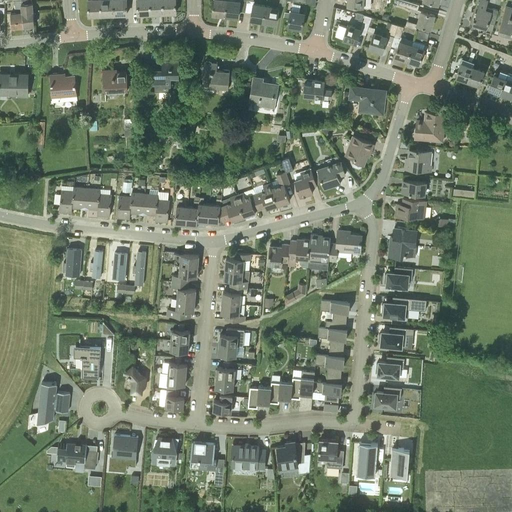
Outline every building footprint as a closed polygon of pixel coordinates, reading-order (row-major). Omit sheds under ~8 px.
[(4,0),(5,2),(15,1),(16,12),(11,13),(12,27),(24,26),(22,4),(22,0),(21,1),(20,0),(4,0)] [(88,0),(89,15),(100,14),(99,0),(88,0)] [(99,0),(100,14),(114,14),(113,0),(99,0)] [(113,0),(114,14),(127,14),(126,0),(113,0)] [(151,13),(150,0),(137,0),(138,13),(151,13)] [(150,0),(151,13),(163,13),(163,0),(150,0)] [(163,0),(163,13),(176,12),(175,0),(163,0)] [(227,0),(214,0),(212,14),(214,14),(225,15),(227,0)] [(227,0),(225,15),(237,17),(238,17),(239,11),(245,12),(246,0),(227,0)] [(419,4),(407,0),(404,0),(403,5),(418,10),(419,4)] [(487,0),(486,0),(480,0),(475,18),(474,18),(472,24),(492,30),(498,10),(492,8),(491,11),(485,9),(487,0)] [(22,4),(24,26),(35,25),(33,10),(32,3),(27,3),(22,4)] [(264,21),(266,5),(253,3),(250,19),(251,19),(264,21)] [(276,24),(279,8),(266,5),(264,21),(275,23),(275,24),(276,24)] [(511,37),(511,35),(511,17),(510,17),(511,9),(511,7),(506,6),(498,33),(511,37)] [(305,13),(291,10),(288,26),(301,28),(302,29),(305,13)] [(421,11),(416,28),(429,33),(430,29),(435,15),(421,11)] [(355,19),(362,21),(364,14),(357,12),(355,19)] [(356,43),(359,33),(365,35),(372,17),(365,15),(362,26),(361,28),(348,24),(347,27),(343,38),(343,39),(356,43)] [(373,33),(369,47),(369,48),(369,47),(381,51),(381,52),(382,52),(383,47),(390,49),(391,46),(394,36),(398,24),(392,22),(388,34),(387,37),(373,33)] [(400,40),(401,37),(404,26),(398,24),(394,36),(391,46),(397,48),(395,56),(407,60),(411,44),(400,40)] [(429,33),(416,28),(413,40),(426,44),(429,33)] [(418,64),(419,64),(424,49),(411,44),(407,60),(419,63),(418,64)] [(456,77),(467,81),(474,62),(462,58),(456,77)] [(171,78),(179,78),(180,59),(162,59),(162,68),(153,67),(153,86),(155,86),(155,93),(171,93),(171,78)] [(228,91),(230,76),(230,71),(229,71),(229,78),(224,78),(225,72),(217,71),(217,63),(211,62),(211,61),(210,60),(207,59),(206,60),(206,62),(204,62),(202,88),(228,91)] [(473,66),(474,62),(467,81),(479,85),(484,70),(473,66)] [(105,91),(127,91),(126,72),(113,73),(113,69),(104,70),(105,91)] [(500,70),(498,76),(494,74),(488,88),(500,93),(505,79),(508,73),(500,70)] [(17,96),(28,96),(28,74),(0,73),(0,93),(17,94),(17,96)] [(53,98),(76,95),(75,75),(61,76),(61,73),(51,74),(53,98)] [(500,93),(511,97),(511,95),(511,74),(508,73),(505,79),(500,93)] [(249,103),(274,106),(278,84),(263,82),(264,78),(254,76),(249,103)] [(323,97),(331,98),(332,90),(324,89),(325,81),(307,79),(307,83),(304,83),(303,96),(312,96),(312,100),(322,101),(323,97)] [(374,89),(370,88),(351,86),(350,97),(361,99),(360,106),(374,107),(373,112),(382,113),(385,96),(373,94),(374,89)] [(444,127),(442,127),(444,113),(426,111),(425,119),(417,119),(415,138),(435,140),(443,141),(444,127)] [(38,121),(37,143),(38,143),(44,143),(45,121),(38,121)] [(188,125),(187,135),(194,136),(195,126),(188,125)] [(182,143),(184,143),(184,135),(174,134),(173,143),(177,143),(182,143)] [(277,141),(285,142),(286,135),(277,134),(277,141)] [(355,159),(354,161),(363,165),(367,155),(366,154),(367,151),(370,152),(374,142),(353,135),(346,156),(355,159)] [(409,149),(408,163),(405,163),(405,168),(415,169),(431,171),(432,165),(425,164),(426,150),(409,149)] [(286,172),(293,169),(289,157),(283,159),(283,162),(284,164),(285,170),(286,172)] [(312,171),(317,184),(322,182),(325,188),(341,183),(338,176),(345,173),(341,161),(312,171)] [(302,178),(295,180),(301,196),(313,192),(311,187),(317,185),(317,184),(312,171),(311,168),(299,171),(302,178)] [(286,172),(285,170),(282,171),(282,172),(276,174),(280,185),(272,188),(272,189),(277,204),(290,200),(285,186),(290,184),(286,172)] [(425,195),(426,181),(404,179),(402,192),(425,195)] [(259,206),(266,203),(267,208),(277,204),(272,189),(272,188),(270,183),(262,186),(264,190),(255,193),(259,206)] [(85,208),(87,187),(74,186),(74,190),(72,207),(85,208)] [(98,209),(100,188),(87,187),(85,208),(98,209)] [(110,216),(112,194),(101,193),(101,188),(100,188),(98,209),(97,215),(110,216)] [(72,207),(74,190),(61,189),(59,211),(72,212),(72,207)] [(143,214),(145,193),(132,191),(130,212),(143,213),(143,214)] [(155,220),(168,222),(170,200),(168,199),(169,192),(158,191),(158,194),(158,195),(158,198),(156,215),(155,220)] [(236,194),(243,216),(255,212),(254,207),(259,206),(255,193),(244,197),(242,192),(236,194)] [(156,215),(158,198),(158,194),(145,193),(143,214),(143,213),(156,215)] [(219,219),(231,215),(232,220),(243,216),(236,194),(229,196),(231,201),(221,204),(219,219)] [(119,195),(117,217),(129,218),(132,196),(119,195)] [(197,225),(197,220),(200,196),(195,196),(193,206),(192,206),(192,207),(188,207),(186,223),(197,225)] [(210,203),(203,203),(204,196),(200,196),(197,220),(208,221),(210,203)] [(182,199),(181,199),(178,198),(175,222),(186,223),(188,207),(181,206),(182,199)] [(216,198),(216,204),(210,203),(208,221),(219,222),(219,219),(221,204),(221,198),(216,198)] [(426,200),(423,200),(404,198),(403,204),(397,203),(396,209),(400,209),(399,215),(419,218),(419,217),(424,218),(426,200)] [(436,224),(447,225),(448,219),(442,217),(436,220),(436,224)] [(447,232),(445,226),(437,230),(439,236),(447,233),(447,232)] [(415,246),(417,229),(394,227),(393,240),(390,240),(389,248),(388,250),(388,252),(388,254),(388,255),(403,257),(403,255),(413,256),(414,246),(415,246)] [(337,250),(351,251),(360,252),(362,235),(345,233),(345,230),(338,230),(337,243),(330,243),(329,260),(336,260),(337,250)] [(309,261),(328,263),(329,260),(330,243),(331,238),(318,236),(318,234),(311,234),(310,239),(309,261)] [(290,240),(290,244),(289,257),(300,258),(299,262),(302,266),(308,266),(309,261),(310,239),(302,238),(301,241),(290,240)] [(289,257),(290,244),(282,244),(282,247),(270,245),(268,263),(281,264),(281,262),(288,262),(289,257)] [(68,278),(78,279),(80,248),(71,248),(68,278)] [(121,277),(122,273),(123,250),(114,249),(111,277),(121,277)] [(103,269),(103,266),(105,251),(96,250),(95,269),(103,269)] [(148,251),(139,250),(135,284),(145,285),(148,251)] [(199,255),(181,253),(174,252),(174,253),(176,253),(175,263),(171,263),(180,264),(198,266),(199,255)] [(243,269),(249,270),(250,259),(251,253),(235,252),(235,258),(226,257),(225,268),(243,270),(243,269)] [(197,277),(198,266),(180,264),(179,275),(173,274),(172,281),(188,282),(189,276),(197,277)] [(395,267),(395,272),(388,272),(388,273),(385,273),(384,283),(387,283),(387,285),(392,285),(392,288),(403,289),(404,286),(407,287),(408,278),(411,279),(412,268),(391,266),(395,267)] [(225,268),(224,279),(230,280),(229,285),(243,287),(248,287),(248,280),(249,280),(250,270),(249,270),(243,269),(243,270),(225,268)] [(84,288),(84,280),(75,280),(75,287),(84,288)] [(92,289),(93,281),(84,280),(84,288),(92,289)] [(188,288),(188,282),(172,281),(171,286),(178,287),(177,298),(195,300),(196,289),(188,288)] [(306,293),(307,283),(298,282),(298,288),(293,291),(297,298),(306,293)] [(126,292),(126,284),(118,283),(117,291),(126,292)] [(134,293),(135,285),(126,284),(126,292),(134,293)] [(248,287),(243,287),(229,285),(229,291),(223,291),(222,302),(240,304),(241,293),(247,293),(248,287)] [(410,297),(411,296),(393,295),(396,296),(395,301),(385,300),(385,302),(383,302),(382,302),(381,311),(382,311),(384,311),(384,313),(390,314),(389,316),(400,317),(400,315),(404,315),(405,307),(409,307),(410,297)] [(265,306),(273,307),(274,298),(265,297),(265,306)] [(194,311),(195,300),(177,298),(176,308),(167,307),(167,315),(191,317),(191,310),(194,311)] [(332,320),(326,319),(325,326),(346,328),(347,310),(349,310),(349,303),(348,303),(348,301),(322,299),(321,309),(334,310),(334,317),(333,317),(332,320)] [(239,314),(240,304),(222,302),(221,313),(225,313),(225,319),(235,320),(241,321),(245,320),(246,315),(239,314)] [(103,322),(102,333),(113,333),(103,322)] [(178,329),(172,329),(171,339),(189,341),(190,330),(184,330),(185,324),(179,323),(178,329)] [(408,327),(408,326),(390,325),(393,325),(392,331),(382,330),(382,332),(380,332),(379,332),(379,341),(381,341),(381,343),(387,344),(387,346),(386,346),(397,347),(397,345),(401,345),(402,337),(406,337),(407,327),(408,327)] [(345,330),(346,328),(325,326),(319,326),(318,336),(332,337),(331,344),(330,344),(329,354),(343,356),(345,337),(346,337),(347,330),(345,330)] [(237,345),(243,346),(243,344),(244,344),(245,331),(244,331),(244,329),(227,328),(226,334),(220,333),(219,344),(237,345)] [(182,351),(188,351),(189,341),(171,339),(170,350),(176,350),(176,356),(182,357),(182,351)] [(218,354),(236,356),(237,345),(219,344),(218,354)] [(74,346),(74,356),(82,357),(82,377),(99,378),(101,346),(74,346)] [(327,371),(326,381),(340,383),(342,364),(343,364),(344,358),(343,358),(343,356),(329,354),(316,353),(315,363),(329,365),(328,371),(327,371)] [(405,357),(405,356),(387,354),(387,355),(390,355),(390,361),(379,360),(379,362),(377,362),(377,361),(376,371),(378,371),(378,373),(384,374),(384,375),(383,375),(383,376),(395,377),(394,376),(394,375),(398,375),(399,367),(403,367),(404,357),(405,357)] [(187,363),(181,363),(182,357),(176,356),(175,362),(169,362),(168,372),(186,374),(187,363)] [(223,367),(217,366),(216,377),(234,378),(235,368),(229,367),(230,361),(224,361),(223,367)] [(126,376),(133,384),(133,396),(143,396),(144,387),(146,387),(146,381),(144,381),(134,369),(126,376)] [(313,391),(314,380),(315,371),(302,369),(301,377),(293,376),(292,381),(293,381),(291,397),(293,397),(299,398),(299,397),(300,398),(301,390),(304,391),(304,392),(313,392),(313,391)] [(185,385),(186,374),(168,372),(167,389),(179,390),(179,384),(185,385)] [(227,388),(233,389),(234,378),(216,377),(215,387),(221,388),(221,394),(227,394),(227,388)] [(271,386),(272,386),(270,401),(272,402),(277,402),(279,402),(279,395),(282,395),(282,396),(291,397),(293,381),(292,381),(280,380),(280,381),(271,381),(271,386)] [(340,385),(340,383),(326,381),(314,380),(313,391),(326,392),(326,399),(325,398),(323,410),(338,411),(339,403),(338,403),(340,391),(341,392),(341,385),(340,385)] [(42,382),(37,424),(54,418),(55,406),(56,407),(56,410),(68,411),(70,392),(58,390),(57,397),(56,397),(58,383),(42,382)] [(261,401),(270,402),(270,401),(272,386),(271,386),(258,385),(258,386),(250,385),(248,406),(250,406),(250,407),(256,407),(257,407),(258,400),(261,400),(261,401)] [(402,388),(402,387),(384,385),(384,386),(387,386),(387,392),(376,391),(376,393),(374,393),(374,392),(373,402),(375,402),(375,404),(381,405),(381,406),(380,406),(380,407),(392,408),(392,407),(391,407),(391,406),(395,406),(396,397),(400,398),(401,388),(402,388)] [(184,396),(178,396),(179,390),(167,389),(165,406),(183,407),(184,396)] [(227,394),(221,394),(220,400),(214,399),(213,410),(231,412),(233,395),(227,394)] [(58,422),(57,430),(65,431),(66,423),(58,422)] [(114,434),(112,464),(126,465),(125,469),(127,469),(127,465),(136,466),(138,436),(137,436),(130,435),(114,434)] [(172,447),(173,439),(159,438),(158,446),(154,450),(153,460),(174,462),(175,452),(172,447)] [(320,438),(318,456),(327,457),(327,466),(342,467),(344,449),(337,449),(338,440),(320,438)] [(67,446),(58,446),(57,458),(67,459),(67,464),(76,464),(76,459),(85,460),(84,465),(96,466),(97,448),(87,447),(87,442),(67,440),(67,446)] [(305,441),(295,442),(295,440),(286,441),(286,444),(277,446),(280,466),(298,464),(298,462),(304,461),(305,441)] [(217,460),(214,459),(215,443),(192,441),(190,466),(216,468),(217,460)] [(359,441),(358,455),(365,456),(364,463),(359,462),(358,472),(373,473),(373,475),(375,475),(376,464),(374,464),(375,452),(377,452),(378,443),(359,441)] [(233,444),(232,466),(264,467),(265,450),(258,449),(258,446),(233,444)] [(392,448),(390,473),(394,474),(394,473),(407,475),(408,469),(410,448),(398,447),(398,449),(392,448)] [(224,472),(216,471),(215,471),(215,484),(223,485),(224,485),(225,472),(224,472)] [(341,472),(340,482),(348,483),(349,472),(341,472)]
